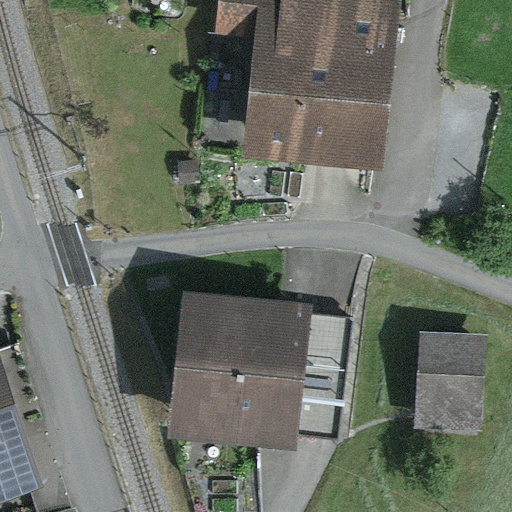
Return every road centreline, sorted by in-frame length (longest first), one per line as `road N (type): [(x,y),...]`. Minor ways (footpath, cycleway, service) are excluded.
road 1 (residential): [(31,263),(313,232),(379,240),(511,291)]
road 2 (residential): [(31,263),(108,511)]
